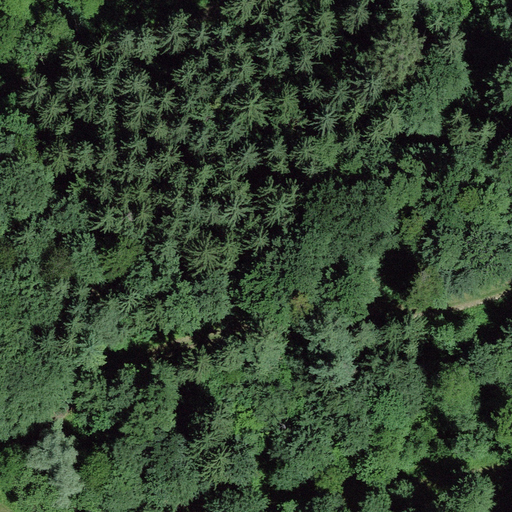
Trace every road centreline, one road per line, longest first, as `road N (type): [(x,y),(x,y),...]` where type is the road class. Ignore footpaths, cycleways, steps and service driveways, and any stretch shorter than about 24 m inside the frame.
road 1 (track): [(0,463),(129,359),(211,319),(299,302),(418,302),(511,281)]
road 2 (track): [(142,511),(186,496),(343,494),(511,462)]
road 3 (track): [(225,0),(0,79)]
